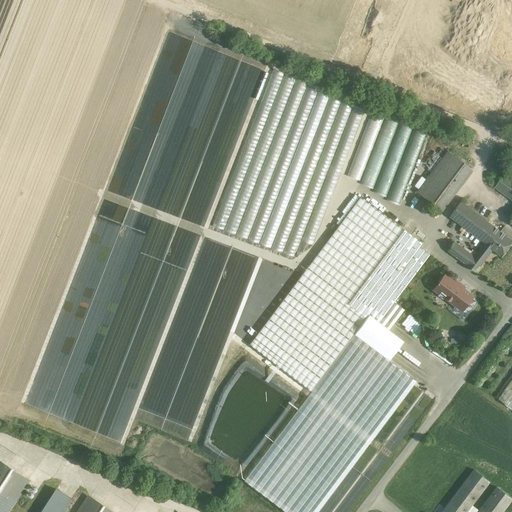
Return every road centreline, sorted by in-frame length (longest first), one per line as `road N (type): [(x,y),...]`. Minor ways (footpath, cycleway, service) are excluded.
road 1 (track): [(511,140),(158,0)]
road 2 (residential): [(362,511),(511,311)]
road 3 (unknown): [(92,465),(216,511)]
